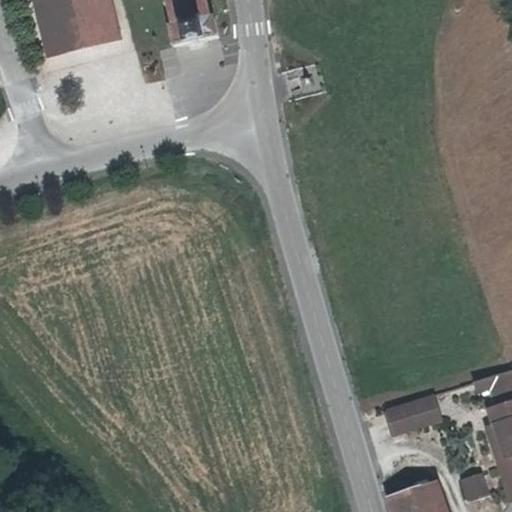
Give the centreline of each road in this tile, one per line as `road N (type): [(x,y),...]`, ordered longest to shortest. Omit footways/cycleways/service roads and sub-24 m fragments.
road 1 (tertiary): [(254,105),(369,511)]
road 2 (tertiary): [(254,105),(42,175)]
road 3 (residential): [(0,45),(42,175)]
